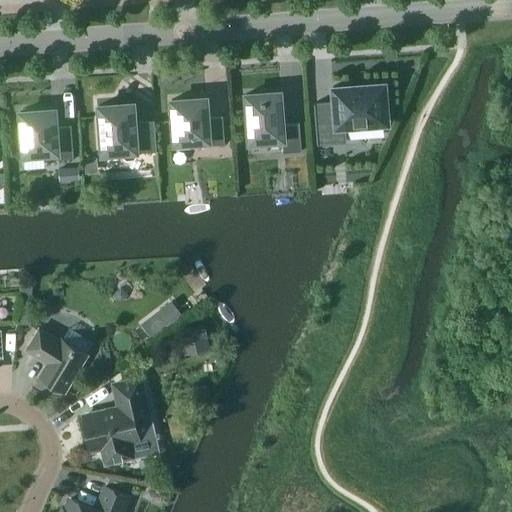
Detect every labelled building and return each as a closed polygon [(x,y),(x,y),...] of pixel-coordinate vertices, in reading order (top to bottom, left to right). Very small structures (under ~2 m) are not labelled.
[(344,126),(388,123),(385,83),(333,87),(335,102),(316,104),(316,102),(314,102),(318,144),(319,144),(319,143),(346,141),(344,126)] [(283,125),(281,91),(246,94),(250,142),(282,139),(283,153),(302,151),(300,122),(299,122),(299,123),(283,125)] [(208,118),(207,97),(172,100),(176,143),(208,141),(208,145),(225,144),(223,115),(222,115),(222,117),(208,118)] [(138,155),(138,153),(157,151),(155,120),(154,120),(154,122),(135,123),(134,103),(99,106),(103,153),(123,152),(124,156),(127,159),(135,159),(138,155)] [(55,109),(21,111),(24,155),(56,152),(57,159),(74,158),(72,124),(57,125),(55,109)] [(59,168),(59,180),(79,179),(79,167),(59,168)] [(22,314),(34,315),(35,294),(24,294),(22,314)] [(183,315),(173,301),(158,312),(168,327),(183,315)] [(179,328),(182,343),(209,338),(206,323),(179,328)] [(48,362),(40,376),(65,391),(88,354),(62,339),(61,341),(39,329),(27,349),(48,362)] [(146,402),(141,379),(116,384),(120,404),(117,405),(118,408),(85,416),(93,449),(104,446),(107,462),(132,456),(129,440),(139,438),(135,422),(144,420),(140,403),(146,402)] [(72,498),(66,511),(122,511),(129,495),(107,486),(98,509),(72,498)]
